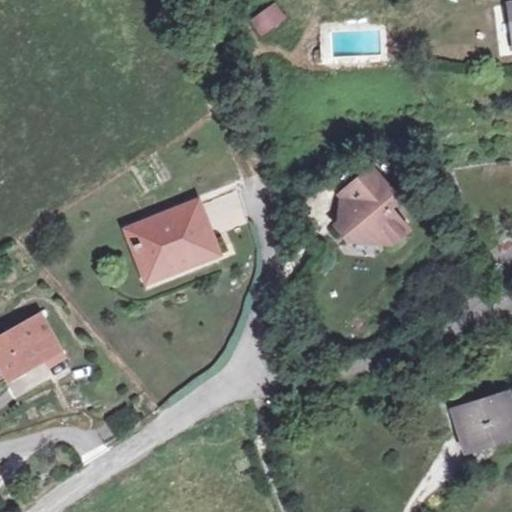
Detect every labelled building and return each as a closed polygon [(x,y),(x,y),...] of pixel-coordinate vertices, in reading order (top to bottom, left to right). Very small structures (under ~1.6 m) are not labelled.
[(256,30),(282,15),(273,0),(267,0),(245,13),(256,30)] [(353,207),(335,224),(346,236),(377,240),(383,234),(391,242),(408,227),(389,205),(397,196),(400,196),(369,164),(345,186),(354,197),(353,207)] [(354,197),(345,186),(335,194),(335,224),(353,207),(354,197)] [(200,199),(130,233),(152,280),(221,247),(200,199)] [(48,369),(63,361),(40,319),(0,339),(0,368),(7,381),(43,360),(48,369)] [(475,433),(511,419),(511,407),(504,386),(458,404),(463,418),(469,416),(475,433)]
